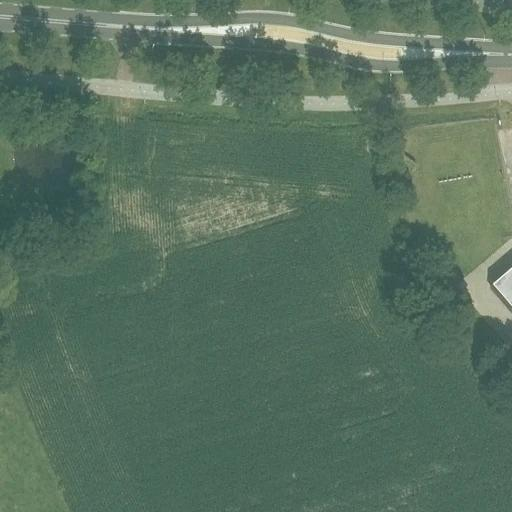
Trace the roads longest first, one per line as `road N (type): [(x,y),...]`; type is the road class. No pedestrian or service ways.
road 1 (primary): [(511,53),(349,36),(278,18),(112,27)]
road 2 (primary): [(112,27),(379,66),(511,57)]
